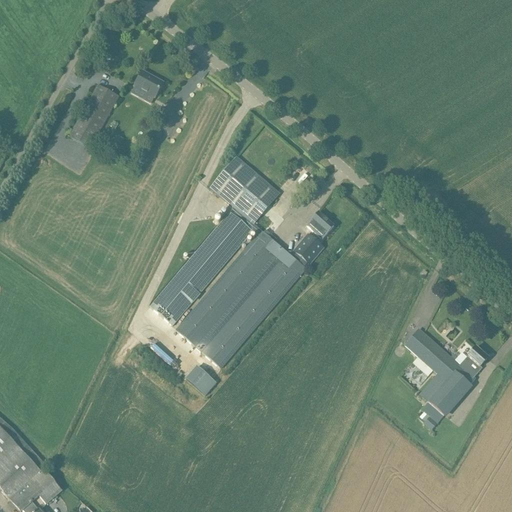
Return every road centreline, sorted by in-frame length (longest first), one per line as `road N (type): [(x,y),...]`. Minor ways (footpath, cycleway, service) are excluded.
road 1 (tertiary): [(511,316),(273,107),(148,12)]
road 2 (unclassified): [(0,190),(108,0)]
